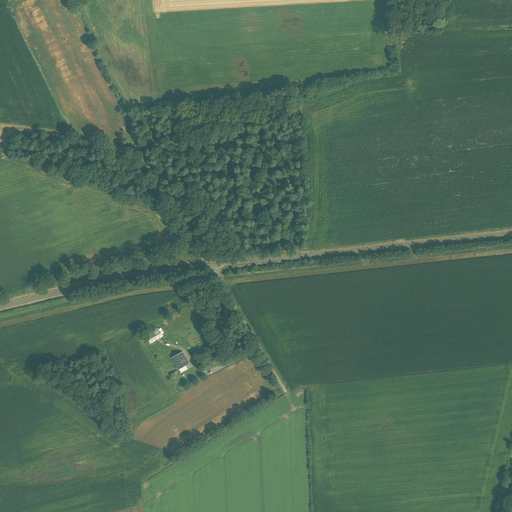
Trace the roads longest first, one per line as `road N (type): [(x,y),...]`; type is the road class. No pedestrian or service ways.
road 1 (unclassified): [(0,307),(169,270),(511,232)]
road 2 (track): [(211,266),(286,390)]
road 3 (track): [(259,345),(207,372),(185,349),(156,338)]
